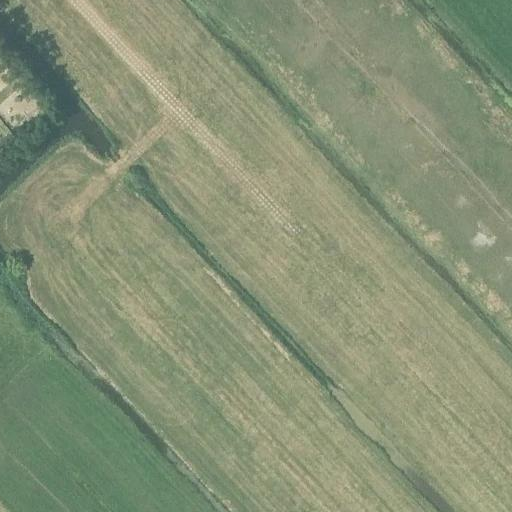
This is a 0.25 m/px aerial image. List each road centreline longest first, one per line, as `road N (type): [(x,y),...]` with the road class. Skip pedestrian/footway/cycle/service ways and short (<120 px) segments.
road 1 (track): [(295,235),(176,111),(119,163)]
road 2 (track): [(176,111),(71,0)]
